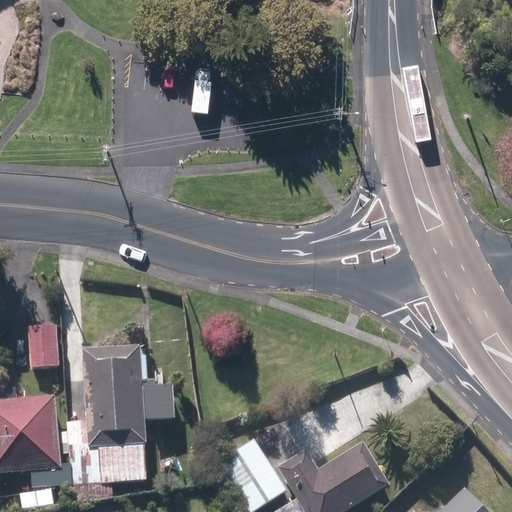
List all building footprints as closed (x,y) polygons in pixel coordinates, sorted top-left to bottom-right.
[(29,331),(31,371),(57,370),(56,330),(29,331)] [(74,467),(76,504),(113,501),(112,486),(147,484),(145,447),(146,447),(140,347),(83,351),(87,425),(67,426),(69,467),(74,467)] [(156,386),(159,427),(175,426),(174,411),(171,411),(169,385),(156,386)] [(0,403),(0,477),(62,472),(56,398),(0,403)] [(277,469),(297,501),(280,511),(343,511),(389,482),(362,441),(323,467),(310,448),(277,469)] [(217,466),(245,511),(260,511),(287,495),(255,443),(217,466)] [(487,511),(464,488),(439,511),(487,511)]
